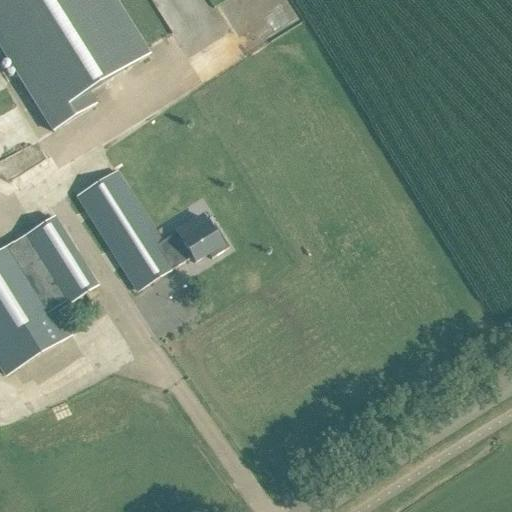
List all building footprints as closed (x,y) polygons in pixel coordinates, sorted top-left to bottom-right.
[(150,55),(115,0),(0,0),(0,48),(52,132),(97,105),(89,93),(150,55)] [(0,143),(10,138),(13,143),(31,133),(16,106),(0,115),(0,143)] [(0,167),(6,179),(44,159),(36,144),(0,162),(0,167)] [(123,168),(117,172),(78,197),(138,293),(192,259),(195,264),(221,247),(202,218),(177,235),(176,233),(161,243),(123,183),(129,179),(123,168)] [(97,288),(54,220),(0,253),(0,365),(7,376),(71,336),(57,313),(97,288)]
